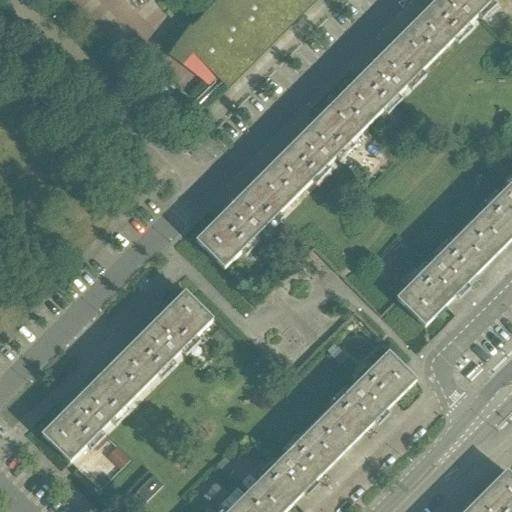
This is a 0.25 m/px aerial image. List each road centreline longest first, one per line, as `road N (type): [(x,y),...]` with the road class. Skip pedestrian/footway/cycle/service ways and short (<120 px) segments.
road 1 (residential): [(0,395),(204,193)]
road 2 (residential): [(204,193),(9,0)]
road 3 (residential): [(204,193),(397,0)]
